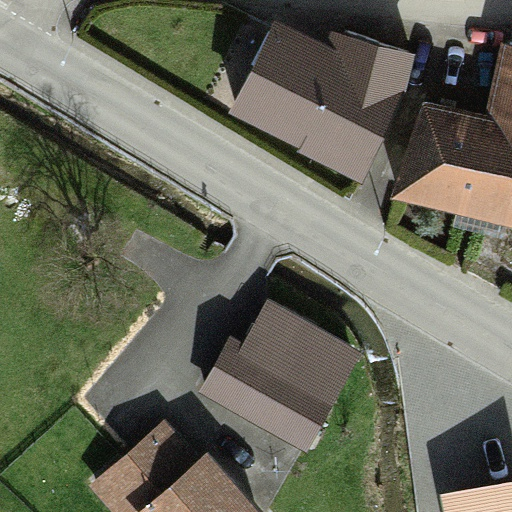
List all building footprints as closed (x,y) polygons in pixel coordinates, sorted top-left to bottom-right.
[(271,33),(226,118),(351,184),(406,82),(333,43),(324,61),(271,33)] [(412,114),(394,208),(511,230),(511,62),(495,59),(482,128),(412,114)] [(270,300),(241,353),(329,402),(343,410),(354,390),(340,382),(358,349),(270,300)] [(225,344),(196,397),(299,454),(329,402),(241,353),(225,344)] [(164,419),(88,484),(111,511),(257,511),(207,453),(199,460),(164,419)] [(511,511),(511,486),(437,501),(438,511),(511,511)]
